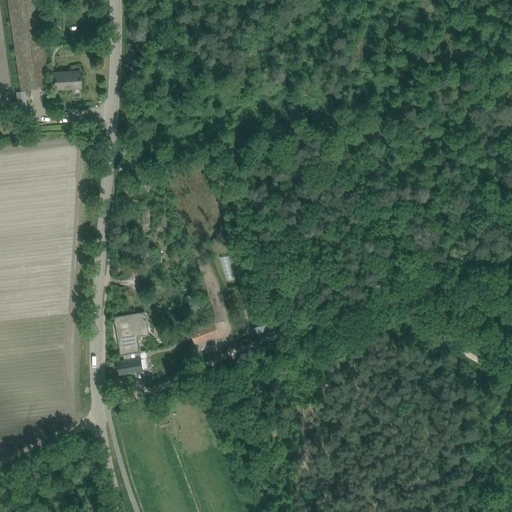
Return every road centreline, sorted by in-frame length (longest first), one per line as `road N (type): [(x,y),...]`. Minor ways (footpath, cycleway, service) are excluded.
road 1 (tertiary): [(119,511),(95,373),(115,0)]
road 2 (track): [(430,286),(252,344),(153,391),(106,400)]
road 3 (track): [(511,371),(465,352),(448,333),(430,286)]
